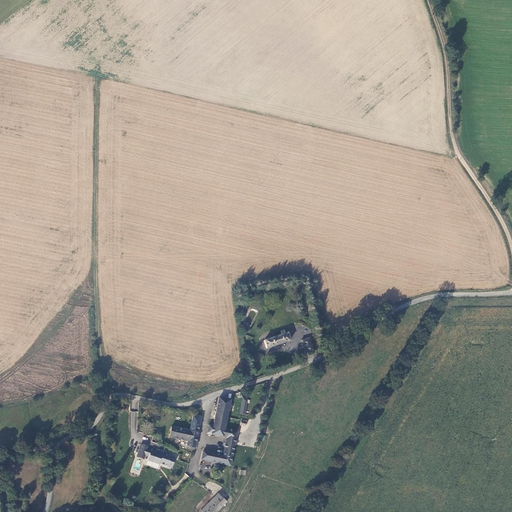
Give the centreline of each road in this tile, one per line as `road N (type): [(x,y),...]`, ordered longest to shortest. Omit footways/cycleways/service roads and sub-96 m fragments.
road 1 (unclassified): [(511,292),(439,294),(397,307),(299,367),(181,405),(108,395),(96,424),(57,442),(45,511)]
road 2 (track): [(511,244),(457,152),(443,42),(428,0)]
